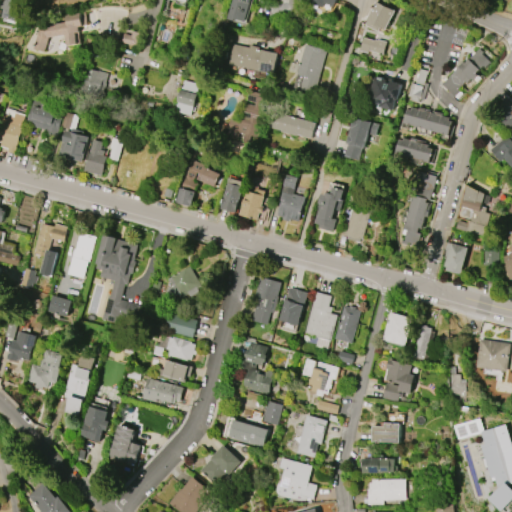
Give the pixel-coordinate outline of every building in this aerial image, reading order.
[(2,18),(6,0),(23,0),(18,22),(2,18)] [(229,20),(234,0),(251,0),(246,22),(236,19),(235,21),(229,20)] [(335,0),(308,0),(308,2),(331,11),(335,0)] [(376,1),(396,10),(386,29),(380,26),(378,31),(365,25),(376,1)] [(84,11),(87,25),(78,27),(79,32),(75,33),(77,44),(67,46),(65,35),(47,38),(43,51),(33,48),(40,24),(66,20),(65,14),(84,11)] [(124,33),(131,35),(132,31),(141,33),(137,46),(122,42),(124,33)] [(364,38),(374,40),(375,40),(378,40),(378,39),(387,42),(383,54),(369,50),(369,53),(360,50),(364,38)] [(228,64),(232,44),(249,47),(249,45),(257,46),(257,48),(278,53),(273,76),(259,73),(260,70),(228,64)] [(293,88),(296,74),(286,72),(289,63),(300,66),(305,45),(326,50),(315,94),(293,88)] [(443,84),(463,61),(465,63),(477,50),(490,62),(485,68),(484,66),(476,74),(478,76),(473,81),(472,79),(467,84),(465,82),(458,90),(459,92),(455,96),(443,84)] [(101,96),(81,91),(87,69),(107,74),(101,96)] [(428,71),(420,102),(411,100),(412,97),(408,96),(412,83),(416,84),(420,69),(428,71)] [(376,78),(386,81),(387,77),(392,78),(391,81),(401,84),(397,101),(396,101),(394,110),(380,107),(381,104),(377,103),(377,105),(369,103),(376,78)] [(184,80),(199,84),(191,115),(175,111),(184,80)] [(247,90),(263,94),(260,107),(264,108),(260,123),(256,122),(255,127),(258,127),(255,137),(250,135),(249,142),(242,140),(244,133),(239,132),(237,138),(231,136),(229,144),(219,141),(222,130),(226,131),(227,129),(221,127),(222,123),(228,124),(230,119),(239,121),(244,103),(253,105),(254,102),(245,99),(247,90)] [(505,99),(511,106),(511,134),(491,111),(505,99)] [(44,130),(25,124),(33,100),(64,110),(56,135),(43,131),(44,130)] [(412,107),(450,118),(449,120),(453,122),(449,135),(404,122),(407,109),(411,110),(412,107)] [(316,123),(311,139),(296,135),(296,136),(280,132),(280,131),(266,127),(271,111),(316,123)] [(3,114),(13,117),(14,112),(24,115),(14,149),(16,150),(15,154),(7,151),(8,149),(0,146),(1,142),(0,141),(0,121),(1,121),(3,114)] [(355,117),(380,124),(377,136),(369,134),(365,148),(363,147),(359,161),(344,156),(355,117)] [(64,130),(88,136),(81,162),(62,156),(66,142),(61,141),(64,130)] [(490,150),(506,135),(511,141),(511,168),(503,158),(500,161),(490,150)] [(109,158),(112,148),(110,148),(113,137),(123,140),(117,160),(109,158)] [(404,138),(429,145),(429,147),(433,149),(429,163),(395,154),(399,139),(403,140),(404,138)] [(101,176),(83,171),(92,139),(102,142),(101,147),(105,148),(103,155),(107,156),(101,176)] [(176,202),(189,169),(188,168),(191,159),(200,162),(193,181),(198,183),(194,192),(196,192),(190,207),(176,202)] [(197,179),(204,166),(221,174),(215,187),(197,179)] [(277,216),(283,194),(281,193),(287,172),(295,175),(294,177),(297,178),(293,194),(305,197),(299,221),(277,216)] [(405,229),(416,188),(418,189),(421,179),(419,178),(421,172),(437,176),(431,199),(428,198),(426,203),(429,203),(422,228),(420,228),(419,233),(405,229)] [(245,182),(236,213),(221,208),(230,178),(245,182)] [(490,214),(484,235),(466,231),(456,228),(458,220),(470,223),(470,221),(458,217),(467,184),(479,192),(485,194),(485,195),(487,196),(485,201),(483,201),(482,206),(486,207),(485,213),(490,214)] [(314,223),(321,194),(325,195),(326,193),(331,194),(332,187),(344,190),(339,211),(335,210),(333,218),(336,219),(334,229),(332,228),(332,231),(319,228),(320,224),(314,223)] [(240,215),(246,191),(254,193),(255,188),(265,191),(264,196),(265,196),(262,206),(264,206),(263,212),(260,211),(258,219),(240,215)] [(345,234),(353,206),(348,205),(352,188),(361,190),(357,204),(371,208),(362,238),(359,238),(359,241),(346,238),(347,234),(345,234)] [(34,254),(41,224),(54,227),(55,224),(67,227),(64,242),(50,239),(46,256),(34,254)] [(83,277),(68,273),(74,248),(75,249),(80,232),(96,236),(90,261),(88,261),(83,277)] [(105,235),(138,245),(133,261),(136,262),(132,273),(131,273),(127,284),(125,283),(120,299),(140,305),(136,320),(120,316),(118,323),(102,319),(107,300),(109,300),(115,281),(100,276),(102,270),(95,268),(105,235)] [(469,242),(461,274),(445,270),(446,267),(445,267),(447,259),(445,259),(447,251),(446,250),(448,242),(453,244),(455,238),(469,242)] [(511,252),(511,253),(502,257),(510,280),(511,278),(511,245),(509,246),(511,252)] [(484,250),(498,251),(498,265),(484,265),(484,250)] [(0,251),(20,256),(17,266),(0,261),(0,251)] [(167,279),(190,266),(201,285),(196,288),(198,292),(189,297),(188,294),(180,298),(177,294),(168,300),(164,293),(166,292),(165,290),(167,289),(166,288),(170,285),(167,279)] [(34,288),(20,285),(25,268),(38,272),(34,288)] [(253,320),(259,297),(256,296),(261,277),(282,282),(274,313),(271,312),(268,324),(253,320)] [(298,326),(281,321),(290,287),(307,292),(298,326)] [(337,315),(330,341),(304,334),(315,291),(331,295),(328,306),(332,307),(330,313),(337,315)] [(53,296),(72,301),(68,316),(49,311),(53,296)] [(335,338),(344,306),(349,307),(350,305),(355,307),(355,309),(361,311),(352,343),(335,338)] [(383,340),(391,312),(413,318),(405,346),(383,340)] [(193,338),(197,321),(169,314),(164,330),(193,338)] [(413,356),(421,325),(432,328),(424,359),(413,356)] [(19,331),(36,336),(33,346),(32,346),(28,360),(17,357),(16,361),(6,359),(11,339),(16,340),(19,331)] [(168,355),(169,350),(165,349),(168,337),(172,338),(172,337),(191,342),(191,343),(195,344),(191,360),(187,359),(187,360),(168,355)] [(480,339),(510,343),(506,372),(476,367),(480,339)] [(269,394),(243,388),(248,369),(242,367),(244,359),(246,359),(247,356),(245,356),(247,350),(249,350),(251,342),(269,347),(266,355),(268,356),(266,362),(265,361),(264,365),(258,364),(256,371),(265,373),(266,369),(275,371),(269,394)] [(47,349),(63,354),(55,383),(48,381),(46,388),(41,386),(40,389),(33,387),(34,384),(26,382),(31,364),(44,368),(46,361),(44,360),(47,349)] [(340,351),(354,355),(352,364),(337,360),(340,351)] [(63,395),(72,363),(79,365),(82,353),(95,357),(79,415),(64,411),(68,397),(63,395)] [(339,368),(336,379),(332,378),(328,394),(323,393),(322,396),(316,395),(316,392),(311,391),(312,388),(309,387),(312,376),(304,374),(308,359),(339,368)] [(387,380),(389,369),(387,369),(389,359),(413,365),(411,374),(415,375),(411,394),(401,391),(398,402),(382,398),(386,383),(389,384),(390,381),(387,380)] [(168,360),(189,366),(184,383),(163,377),(165,371),(168,360)] [(451,393),(451,374),(460,374),(460,379),(466,379),(466,392),(465,392),(465,396),(459,396),(459,394),(454,394),(454,393),(451,393)] [(148,378),(183,387),(180,401),(175,400),(174,403),(157,398),(156,402),(142,398),(148,378)] [(319,400),(338,405),(336,413),(317,408),(319,400)] [(263,421),(268,401),(283,405),(277,425),(263,421)] [(80,436),(89,406),(108,412),(105,420),(110,421),(107,431),(103,430),(99,442),(80,436)] [(399,443),(372,442),(373,425),(381,426),(381,422),(387,422),(387,413),(403,414),(403,423),(400,423),(399,443)] [(296,453),(307,415),(327,420),(321,444),(318,443),(314,457),(296,453)] [(234,419),(268,429),(264,445),(229,435),(234,419)] [(108,458),(119,424),(135,430),(131,442),(141,445),(134,466),(108,458)] [(511,482),(497,487),(494,477),(491,478),(481,445),(485,444),(482,432),(506,425),(511,445),(511,482)] [(200,471),(223,445),(241,461),(218,487),(200,471)] [(394,473),(362,473),(362,459),(358,459),(358,447),(372,447),(372,454),(381,454),(381,458),(394,458),(394,473)] [(280,484),(284,469),(279,468),(281,458),(311,466),(307,483),(316,485),(312,499),(308,498),(296,501),(278,495),(275,491),(277,483),(280,484)] [(168,503),(180,489),(181,490),(192,476),(205,487),(197,498),(202,502),(193,511),(184,511),(181,509),(179,511),(168,503)] [(404,500),(381,500),(381,504),(366,504),(366,489),(371,489),(371,479),(404,479),(404,500)] [(70,511),(39,511),(40,511),(28,496),(44,483),(56,498),(58,496),(70,511)]
